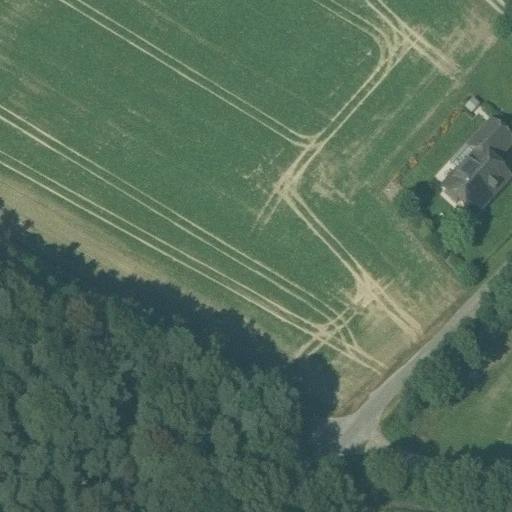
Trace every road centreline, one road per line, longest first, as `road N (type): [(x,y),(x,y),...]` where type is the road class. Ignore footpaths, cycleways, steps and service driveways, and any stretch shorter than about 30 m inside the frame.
road 1 (unclassified): [(331,444),(0,260)]
road 2 (unclassified): [(331,444),(511,252)]
road 3 (unclassified): [(511,482),(331,444)]
